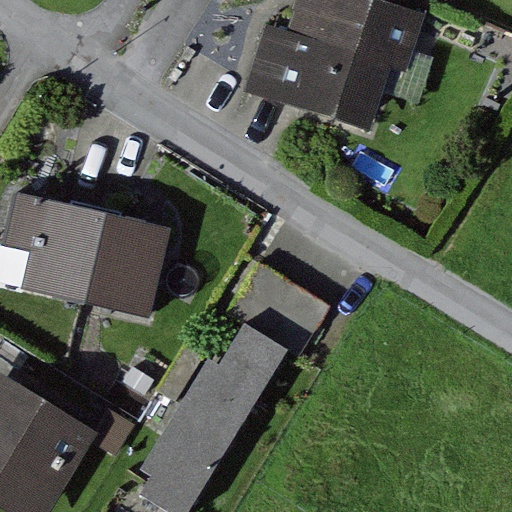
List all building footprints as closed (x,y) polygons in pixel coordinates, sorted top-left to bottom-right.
[(370,0),(293,0),(283,31),(263,24),(242,90),(374,133),(386,96),(416,105),(443,24),(370,0)] [(0,286),(144,324),(167,232),(11,191),(0,232),(0,286)] [(322,309),(247,265),(216,317),(278,353),(291,361),(322,309)] [(183,511),(278,353),(229,324),(203,367),(192,361),(127,470),(138,476),(124,500),(144,511),(183,511)] [(44,511),(89,442),(0,385),(0,511),(44,511)]
